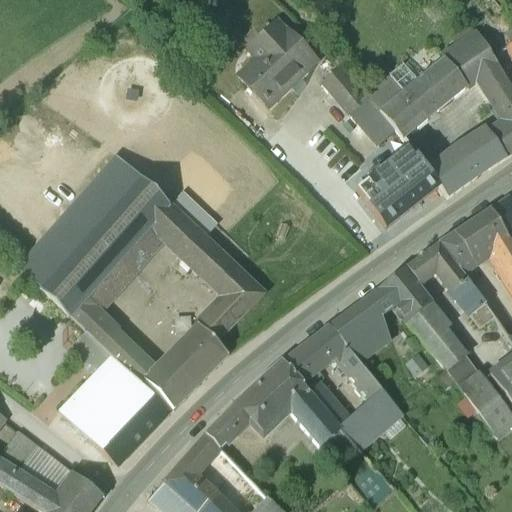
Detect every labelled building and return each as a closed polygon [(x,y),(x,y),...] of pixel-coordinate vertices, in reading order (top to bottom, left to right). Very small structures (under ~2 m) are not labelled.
[(313,62),(277,24),(261,39),(268,47),(238,76),(270,109),(290,90),(290,84),(313,62)] [(490,58),(479,41),(459,55),(476,82),(496,69),(490,58)] [(511,44),(503,50),(511,65),(511,44)] [(459,55),(445,63),(443,62),(437,67),(424,53),(402,71),(438,113),(476,82),(459,55)] [(511,155),(511,93),(496,69),(476,82),(504,125),(489,136),(505,160),(511,155)] [(391,80),(426,122),(438,113),(402,71),(391,80)] [(379,116),(366,100),(345,75),(324,93),(347,119),(355,112),(367,126),(379,116)] [(437,150),(419,128),(426,122),(391,80),(366,100),(379,116),(426,170),(436,163),(434,160),(435,160),(430,155),(437,150)] [(489,136),(461,155),(478,178),(505,160),(489,136)] [(436,163),(426,170),(446,200),(478,178),(461,155),(457,149),(436,163)] [(356,193),(385,230),(438,189),(409,151),(356,193)] [(108,215),(138,181),(114,158),(18,266),(43,289),(69,259),(71,257),(55,242),(92,200),(108,215)] [(71,257),(69,259),(99,287),(149,230),(167,209),(138,181),(108,215),(71,257)] [(511,205),(508,199),(490,211),(507,237),(511,234),(511,233),(511,227),(507,220),(511,216),(511,205)] [(92,200),(55,242),(71,257),(108,215),(92,200)] [(224,300),(197,327),(215,345),(262,297),(167,209),(149,230),(224,300)] [(490,211),(438,245),(452,265),(487,242),(511,280),(511,341),(507,345),(511,352),(511,245),(509,241),(507,237),(490,211)] [(452,265),(438,245),(425,255),(439,276),(446,288),(460,278),(452,265)] [(425,255),(406,270),(421,289),(439,276),(425,255)] [(99,287),(69,259),(43,289),(73,317),(86,301),(99,287)] [(421,289),(406,270),(379,290),(395,311),(406,323),(423,307),(430,300),(421,289)] [(460,278),(446,288),(459,307),(474,297),(460,278)] [(328,329),(371,380),(387,366),(378,354),(390,344),(382,321),(395,311),(379,290),(367,300),(328,329)] [(474,297),(459,307),(468,320),(472,318),(483,310),(474,297)] [(86,301),(73,317),(144,382),(155,371),(86,301)] [(406,323),(424,345),(438,362),(448,374),(487,419),(501,442),(511,433),(511,407),(486,374),(478,381),(464,363),(454,370),(419,326),(431,317),(423,307),(406,323)] [(483,310),(472,318),(479,328),(490,321),(483,310)] [(431,317),(419,326),(454,370),(464,363),(431,317)] [(197,327),(166,360),(195,389),(227,357),(215,345),(197,327)] [(333,364),(369,407),(383,394),(371,380),(328,329),(307,345),(313,353),(307,358),(321,374),(333,364)] [(101,372),(111,361),(93,344),(83,355),(101,372)] [(321,374),(307,358),(313,353),(307,345),(282,364),(305,393),(336,430),(339,434),(359,416),(348,403),(342,409),(324,389),(329,384),(321,374)] [(424,345),(406,359),(420,377),(438,362),(424,345)] [(511,354),(486,374),(511,407),(511,354)] [(420,377),(406,359),(392,371),(387,366),(371,380),(383,394),(390,402),(420,377)] [(155,371),(144,382),(172,412),(195,389),(166,360),(155,371)] [(101,372),(59,416),(90,445),(93,443),(109,459),(117,451),(121,455),(156,418),(136,398),(142,391),(111,361),(101,372)] [(448,374),(438,362),(420,377),(390,402),(399,413),(448,374)] [(282,364),(256,387),(205,438),(220,454),(247,426),(261,439),(285,414),(305,393),(282,364)] [(336,430),(305,393),(285,414),(315,449),(336,430)] [(345,441),(355,453),(399,413),(390,402),(383,394),(369,407),(359,416),(339,434),(345,441)] [(336,430),(315,449),(325,461),(345,441),(339,434),(336,430)] [(74,477),(18,435),(0,459),(0,466),(56,502),(74,477)] [(205,438),(193,452),(208,465),(220,454),(205,438)] [(345,441),(325,461),(367,511),(373,511),(393,492),(376,471),(372,474),(355,453),(345,441)] [(193,452),(143,508),(148,511),(199,511),(214,495),(195,478),(208,465),(193,452)] [(74,477),(56,502),(0,466),(0,489),(36,511),(91,511),(102,498),(74,477)] [(230,511),(214,495),(199,511),(230,511)]
